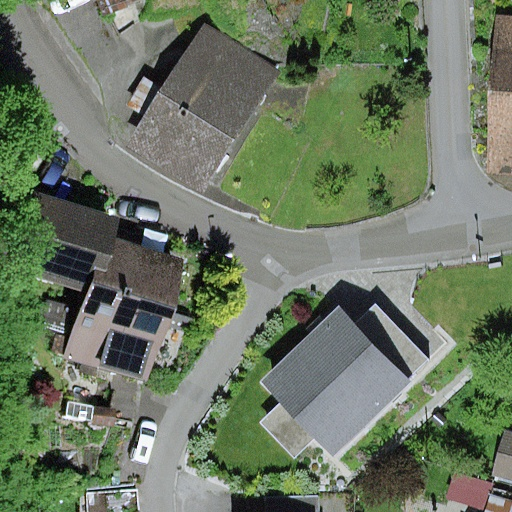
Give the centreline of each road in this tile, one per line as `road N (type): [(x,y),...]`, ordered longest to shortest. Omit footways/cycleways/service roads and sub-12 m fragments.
road 1 (residential): [(286,257),(56,129),(6,0)]
road 2 (residential): [(286,257),(169,465),(171,511)]
road 3 (residential): [(442,0),(466,229)]
road 4 (residential): [(466,229),(286,257)]
